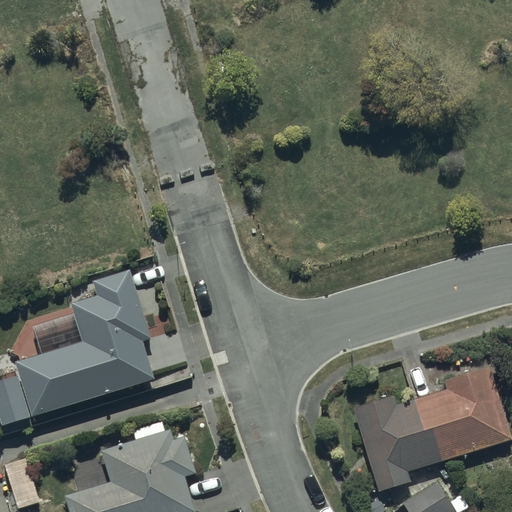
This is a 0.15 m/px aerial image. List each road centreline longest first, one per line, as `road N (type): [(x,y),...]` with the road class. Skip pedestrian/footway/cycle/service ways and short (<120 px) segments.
road 1 (residential): [(246,354),(511,274)]
road 2 (residential): [(190,176),(246,354)]
road 3 (track): [(135,0),(190,176)]
road 4 (residential): [(246,354),(302,511)]
